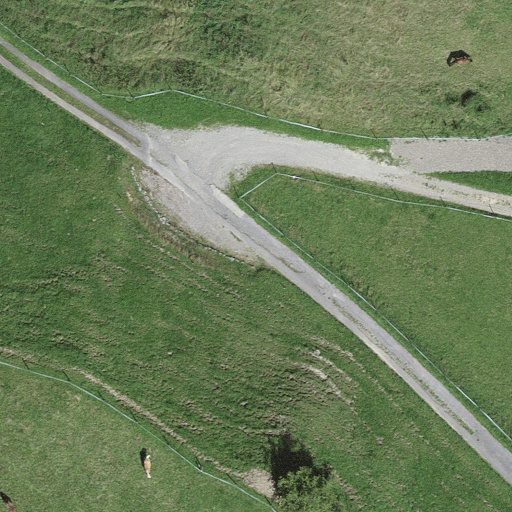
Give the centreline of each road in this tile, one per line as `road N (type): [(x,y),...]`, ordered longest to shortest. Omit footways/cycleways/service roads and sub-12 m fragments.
road 1 (track): [(511,476),(286,274),(0,50)]
road 2 (track): [(167,181),(199,168),(511,236)]
